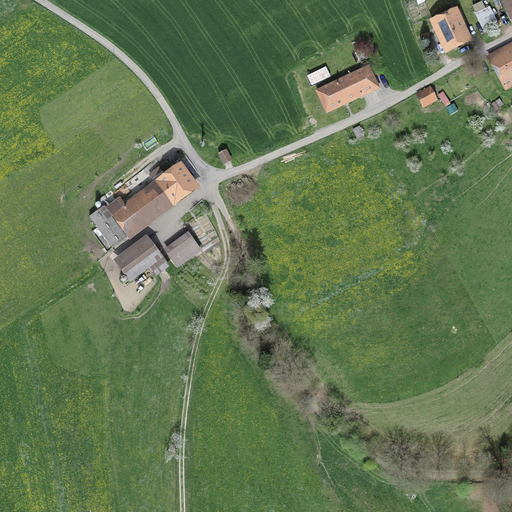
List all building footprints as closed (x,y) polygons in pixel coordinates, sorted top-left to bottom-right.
[(492,8),(485,10),(483,3),(474,6),(482,34),(498,29),(492,8)] [(447,50),(468,41),(460,23),(463,21),(459,11),(434,22),(447,50)] [(511,49),(490,62),(503,84),(511,79),(511,49)] [(316,72),(321,81),(330,77),(326,68),(316,72)] [(367,70),(320,92),(328,110),(376,87),(367,70)] [(431,89),(417,96),(423,107),(436,100),(431,89)] [(451,101),(444,91),(437,96),(444,106),(451,101)] [(353,130),(357,138),(364,135),(360,127),(353,130)] [(224,164),(231,161),(226,150),(219,154),(224,164)] [(120,201),(109,209),(127,234),(172,200),(174,203),(195,187),(180,167),(125,208),(120,201)] [(126,237),(104,207),(90,217),(112,248),(126,237)] [(177,267),(200,250),(189,236),(180,243),(181,245),(168,254),(177,267)] [(148,265),(155,275),(166,267),(146,240),(118,262),(130,278),(148,265)]
